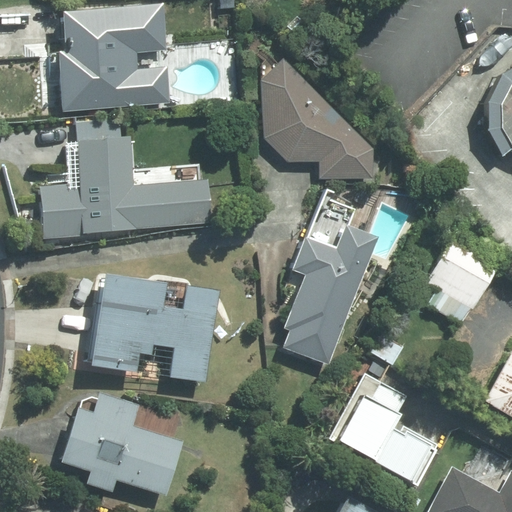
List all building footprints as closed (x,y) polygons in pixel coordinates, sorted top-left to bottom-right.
[(155,56),(150,10),(47,20),(51,61),(44,62),(50,118),(162,107),(158,71),(116,75),(114,60),(155,56)] [(511,64),(497,67),(478,82),(469,102),(475,136),(511,177),(511,64)] [(365,153),(270,65),(248,85),(254,142),(278,166),(311,165),(312,182),(365,182),(365,153)] [(201,227),(197,184),(122,191),(117,143),(114,144),(112,122),(67,126),(69,149),(63,150),(67,196),(54,197),(53,191),(27,193),(32,243),(201,227)] [(319,370),(363,243),(329,231),(321,255),(289,244),(277,278),(290,282),(272,334),(278,336),(272,354),(319,370)] [(454,329),(487,270),(439,243),(414,287),(427,295),(419,309),(454,329)] [(194,388),(205,298),(171,294),(169,316),(148,314),(151,291),(86,284),(75,374),(123,380),(125,361),(138,363),(139,352),(161,355),(158,384),(194,388)] [(396,346),(372,332),(359,355),(383,369),(396,346)] [(511,363),(497,355),(466,411),(511,435),(511,363)] [(428,449),(419,444),(394,431),(391,437),(379,431),(394,402),(356,381),(317,452),(353,471),(349,479),(363,487),(368,479),(391,492),(413,452),(423,458),(428,449)] [(80,421),(61,415),(44,471),(77,479),(73,490),(101,498),(104,487),(155,502),(172,446),(149,439),(151,431),(160,434),(166,414),(148,409),(140,436),(122,431),(128,410),(87,398),(80,421)] [(482,445),(474,460),(499,474),(508,459),(482,445)] [(511,511),(511,479),(502,474),(491,496),(439,469),(416,511),(511,511)] [(347,511),(327,501),(321,511),(347,511)]
